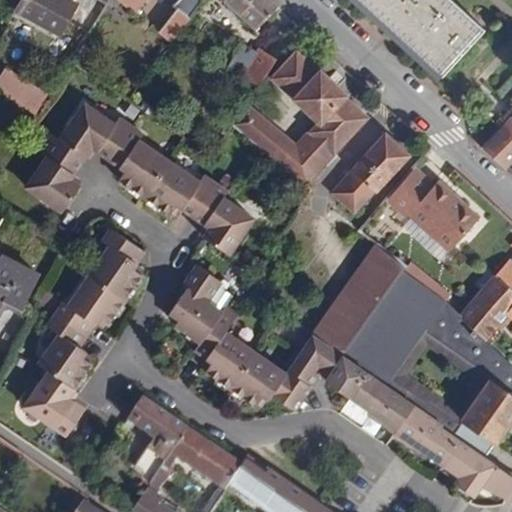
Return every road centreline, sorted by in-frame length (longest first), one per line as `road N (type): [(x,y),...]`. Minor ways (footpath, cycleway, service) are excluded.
road 1 (residential): [(456,511),(324,420),(234,432),(125,356)]
road 2 (residential): [(511,195),(296,0)]
road 3 (residential): [(125,356),(177,248),(98,196),(69,234)]
